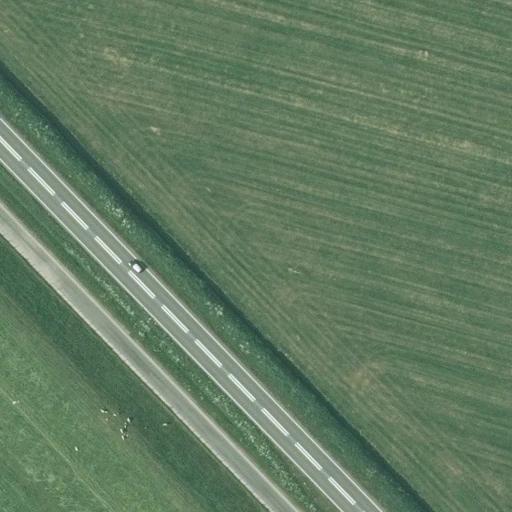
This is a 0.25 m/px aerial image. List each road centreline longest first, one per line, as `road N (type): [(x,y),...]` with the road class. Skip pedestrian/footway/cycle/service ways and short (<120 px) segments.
road 1 (trunk): [(364,511),(0,136)]
road 2 (unclassified): [(283,511),(0,219)]
